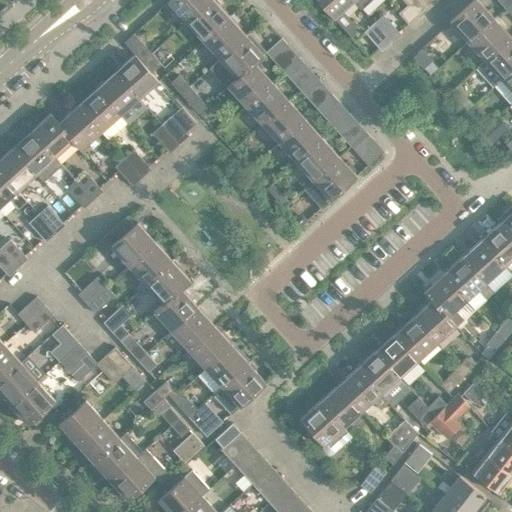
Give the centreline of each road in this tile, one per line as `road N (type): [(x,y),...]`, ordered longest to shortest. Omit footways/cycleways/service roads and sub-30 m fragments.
road 1 (residential): [(257,304),(303,352),(456,211),(412,165)]
road 2 (residential): [(412,165),(272,0)]
road 3 (residential): [(257,304),(412,165)]
